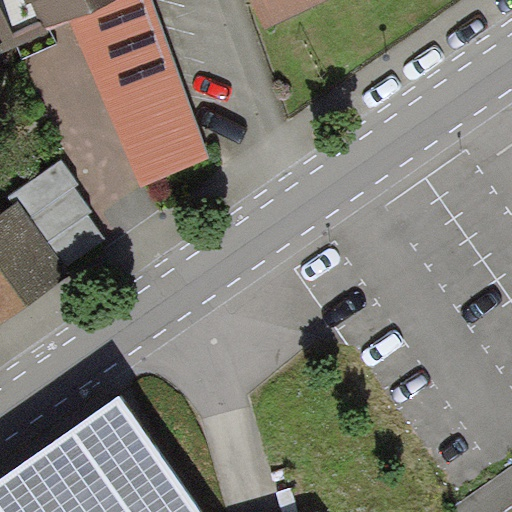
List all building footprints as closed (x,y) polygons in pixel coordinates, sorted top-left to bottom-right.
[(0,0),(0,39),(47,21),(37,0),(0,0)] [(37,0),(47,21),(73,9),(94,0),(37,0)] [(212,157),(156,0),(94,0),(73,9),(149,183),(212,157)] [(270,0),(275,10),(295,0),(270,0)] [(0,311),(110,236),(92,216),(95,209),(82,188),(83,180),(65,154),(9,191),(17,204),(0,215),(0,311)] [(204,511),(123,396),(0,482),(0,511),(204,511)]
